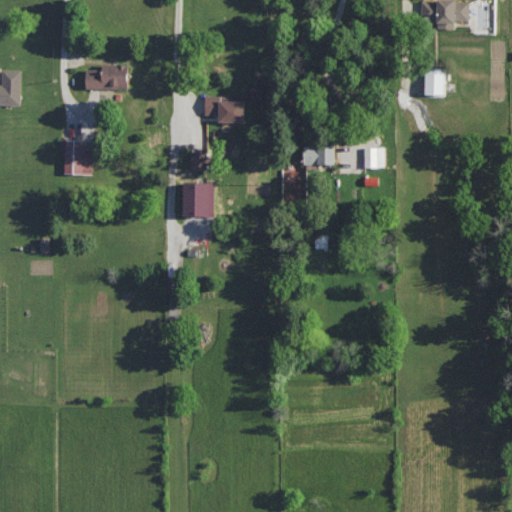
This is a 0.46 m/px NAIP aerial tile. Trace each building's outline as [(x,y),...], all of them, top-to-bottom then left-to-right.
[(422,0),(423,20),(438,20),(438,28),(456,28),(456,19),(470,19),(470,0),(422,0)] [(86,86),(128,87),(129,63),(103,63),(103,68),(87,68),(86,86)] [(426,94),(446,95),(447,67),(426,66),(426,94)] [(3,68),(3,83),(0,82),(0,103),(21,104),(22,69),(3,68)] [(219,120),(245,120),(245,99),(234,99),(234,95),(206,94),(206,113),(219,114),(219,120)] [(93,173),(94,139),(66,138),(65,173),(93,173)] [(335,144),(304,145),(304,163),(336,163),(335,144)] [(365,146),(366,167),(386,166),(386,145),(365,146)] [(209,168),(209,149),(191,150),(191,168),(209,168)] [(211,203),(193,203),(193,227),(211,228),(211,203)]
